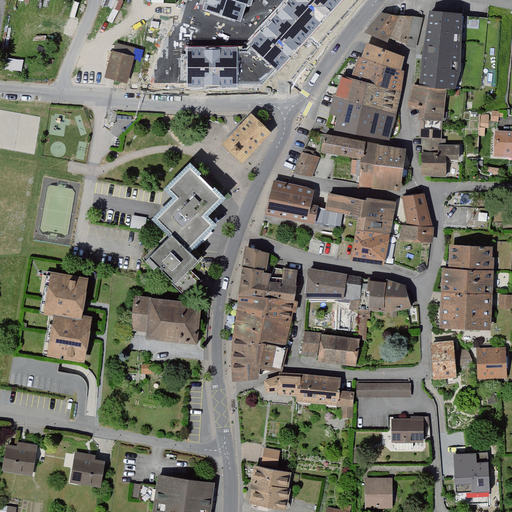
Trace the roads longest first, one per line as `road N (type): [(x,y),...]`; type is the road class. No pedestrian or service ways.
road 1 (residential): [(423,286),(423,369),(281,372),(218,386)]
road 2 (unclassified): [(227,453),(0,414)]
road 3 (residential): [(239,230),(287,254),(423,286)]
road 4 (residential): [(285,113),(265,105),(106,99)]
road 5 (residential): [(426,189),(390,195),(263,173)]
road 6 (unclassified): [(218,386),(220,295),(239,230)]
road 7 (residential): [(79,241),(106,99)]
road 8 (residential): [(410,145),(322,129),(291,109)]
